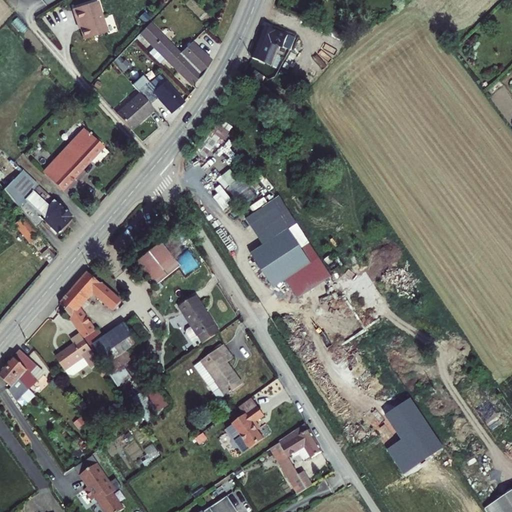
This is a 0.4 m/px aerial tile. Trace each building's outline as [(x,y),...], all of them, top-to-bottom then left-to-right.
[(101,0),(92,0),(76,5),(81,20),(82,19),(87,36),(111,29),(101,0)] [(290,28),(274,21),(269,19),(255,53),(258,55),(272,60),(280,40),(285,42),(290,28)] [(217,59),(211,53),(197,42),(185,53),(154,21),(144,31),(193,81),(195,83),(202,78),(208,72),(213,66),(217,59)] [(141,42),(137,38),(133,43),(137,47),(141,42)] [(137,47),(133,43),(116,61),(119,65),(137,47)] [(148,82),(140,89),(143,92),(151,102),(160,94),(148,82)] [(172,83),(160,94),(172,107),(174,109),(186,97),(182,93),(172,83)] [(137,126),(157,109),(151,102),(143,92),(123,110),(137,126)] [(88,127),(48,172),(66,189),(106,144),(88,127)] [(27,166),(9,186),(40,224),(46,218),(61,230),(76,213),(62,200),(56,206),(36,187),(42,181),(27,166)] [(233,167),(219,179),(244,206),(258,194),(233,167)] [(250,254),(273,288),(285,280),(298,299),(331,277),(278,197),(245,219),(262,246),(250,254)] [(176,213),(172,216),(176,222),(180,219),(176,213)] [(20,220),(36,242),(44,235),(28,214),(20,220)] [(44,235),(36,242),(48,257),(55,249),(44,235)] [(181,264),(160,242),(139,264),(160,285),(181,264)] [(63,307),(93,298),(95,295),(97,297),(110,293),(109,293),(90,276),(63,307)] [(123,305),(110,293),(97,297),(116,313),(123,305)] [(218,326),(198,297),(182,308),(201,337),(218,326)] [(81,312),(93,298),(63,307),(95,352),(97,351),(104,346),(81,312)] [(104,346),(97,351),(112,372),(153,344),(137,322),(104,346)] [(92,365),(99,360),(86,340),(78,345),(80,348),(68,356),(69,358),(62,363),(70,374),(89,361),(92,365)] [(224,345),(203,362),(207,368),(201,372),(222,400),(244,384),(228,363),(234,358),(224,345)] [(48,372),(25,352),(10,369),(34,389),(44,377),(48,372)] [(126,366),(113,376),(122,388),(135,378),(126,366)] [(34,389),(10,369),(1,378),(5,381),(16,390),(13,393),(21,404),(34,389)] [(149,420),(172,405),(157,382),(134,397),(149,420)] [(443,449),(410,399),(385,416),(401,440),(386,450),(403,475),(443,449)] [(250,415),(234,426),(252,451),(266,441),(256,426),(259,423),(255,418),(258,416),(262,421),(267,418),(254,400),(244,407),(250,415)] [(324,454),(306,427),(273,449),(282,464),(291,459),(301,452),(307,462),(312,459),(314,461),(324,454)] [(291,459),(282,464),(295,484),(303,479),(291,459)] [(115,495),(118,493),(100,466),(83,476),(91,489),(87,491),(94,503),(99,500),(107,511),(125,511),(126,511),(115,495)] [(302,495),(316,487),(309,475),(303,479),(295,484),(302,495)] [(511,511),(511,491),(488,505),(491,511),(511,511)] [(239,511),(230,498),(209,511),(239,511)]
